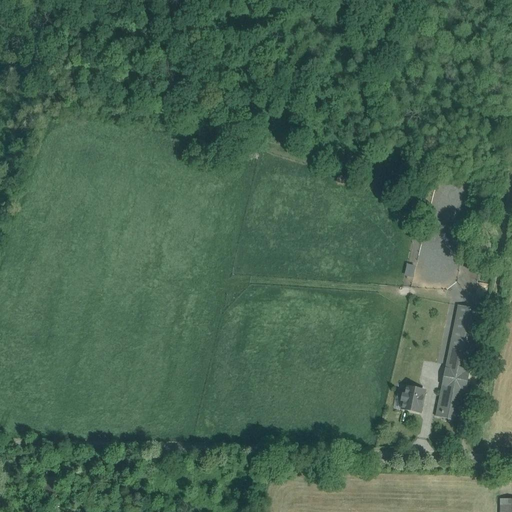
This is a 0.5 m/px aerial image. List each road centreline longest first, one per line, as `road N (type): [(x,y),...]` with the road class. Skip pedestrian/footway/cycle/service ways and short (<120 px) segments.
road 1 (unclassified): [(0,444),(511,458)]
road 2 (track): [(511,187),(459,458)]
